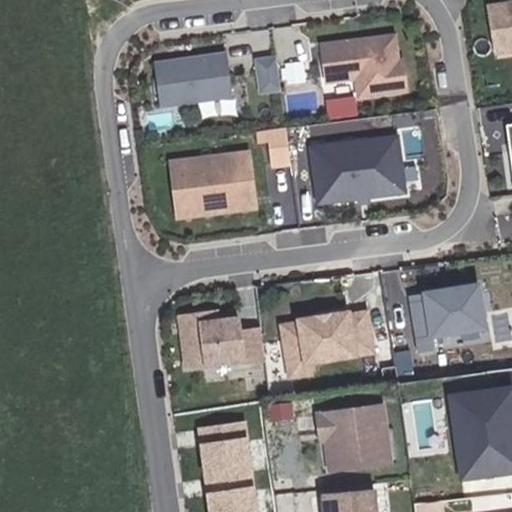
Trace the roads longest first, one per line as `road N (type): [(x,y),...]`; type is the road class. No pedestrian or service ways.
road 1 (residential): [(141,308),(152,285),(169,274),(409,245),(446,230),(467,198),(472,166),(448,0)]
road 2 (residential): [(106,73),(141,308)]
road 3 (residential): [(169,511),(141,308)]
road 4 (residential): [(249,0),(127,22),(106,53),(106,73)]
